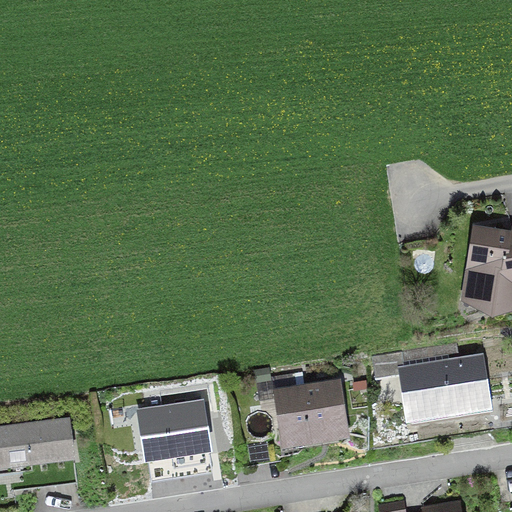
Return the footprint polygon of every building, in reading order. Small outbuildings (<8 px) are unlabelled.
[(511,238),(506,240),(470,232),(461,279),(497,286),(507,297),(511,295),(511,238)] [(397,378),(406,433),(484,420),(475,365),(397,378)] [(274,382),(284,443),(347,433),(337,372),(274,382)] [(135,410),(142,464),(208,455),(201,401),(135,410)] [(236,456),(232,433),(230,425),(214,429),(220,459),(236,456)] [(279,455),(275,426),(232,433),(236,456),(237,462),(279,455)] [(0,435),(0,477),(69,469),(64,428),(0,435)]
